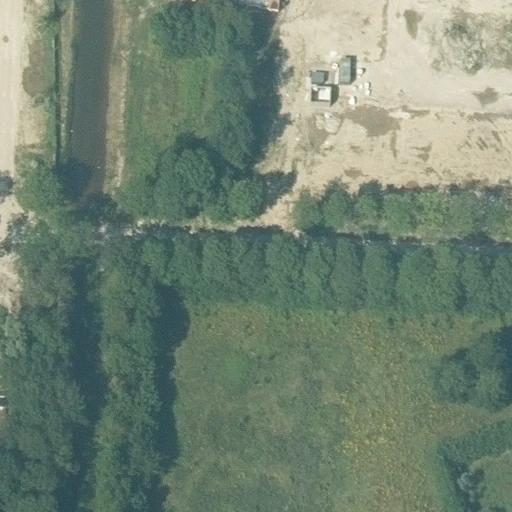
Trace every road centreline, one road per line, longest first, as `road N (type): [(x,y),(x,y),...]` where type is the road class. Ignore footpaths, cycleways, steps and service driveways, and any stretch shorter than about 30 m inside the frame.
road 1 (residential): [(511,256),(0,233)]
road 2 (residential): [(0,233),(11,0)]
